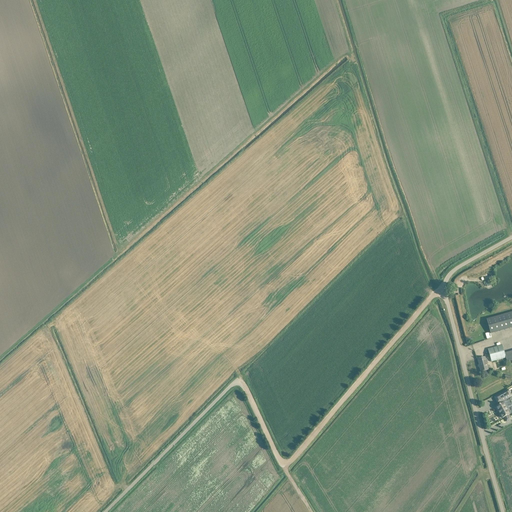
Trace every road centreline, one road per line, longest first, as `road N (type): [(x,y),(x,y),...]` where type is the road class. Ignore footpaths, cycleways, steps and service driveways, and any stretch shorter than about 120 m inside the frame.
road 1 (track): [(241,382),(281,462),(290,464),(443,286)]
road 2 (unclassified): [(503,511),(443,286),(452,271),(511,237)]
road 3 (unclassified): [(106,511),(241,382)]
